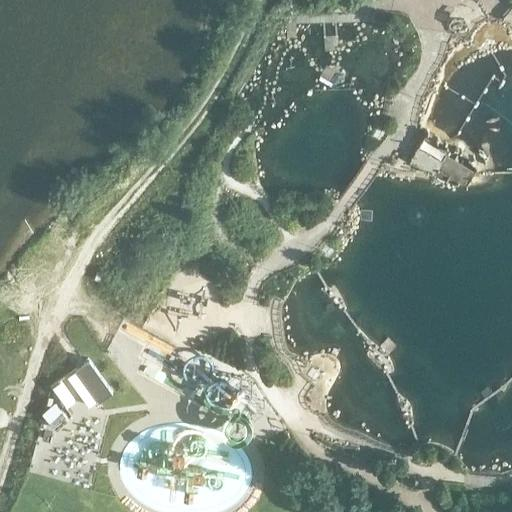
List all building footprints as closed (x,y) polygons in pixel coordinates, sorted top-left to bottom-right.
[(418,146),(410,161),(434,175),(435,173),(446,180),(446,178),(455,183),(457,180),(466,185),(475,170),(445,153),(441,159),(418,146)] [(218,331),(229,330),(228,318),(217,319),(218,331)] [(112,391),(88,359),(75,368),(99,401),(112,391)] [(96,400),(75,371),(67,376),(89,406),(96,400)] [(60,381),(53,386),(66,406),(74,401),(60,381)] [(49,421),(56,428),(69,418),(62,410),(49,421)] [(42,431),(28,452),(39,460),(53,438),(42,431)]
